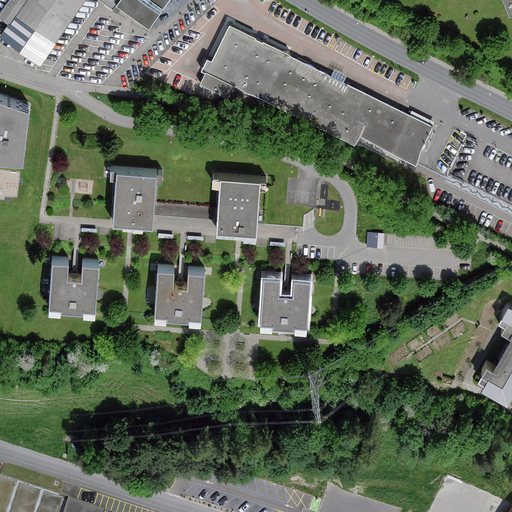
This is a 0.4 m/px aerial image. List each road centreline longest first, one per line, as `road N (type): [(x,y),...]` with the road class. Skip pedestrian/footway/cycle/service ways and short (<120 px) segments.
road 1 (secondary): [(511,113),(302,0)]
road 2 (residential): [(192,511),(0,450)]
